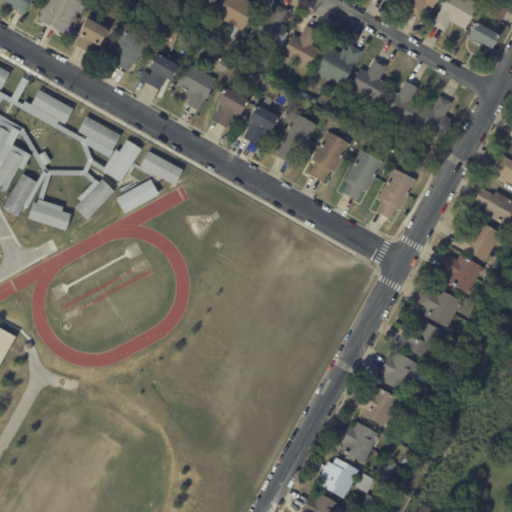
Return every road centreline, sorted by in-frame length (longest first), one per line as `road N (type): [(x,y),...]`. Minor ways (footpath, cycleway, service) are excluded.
road 1 (residential): [(261,511),(511,58)]
road 2 (residential): [(0,36),(400,261)]
road 3 (residential): [(493,92),(328,0)]
